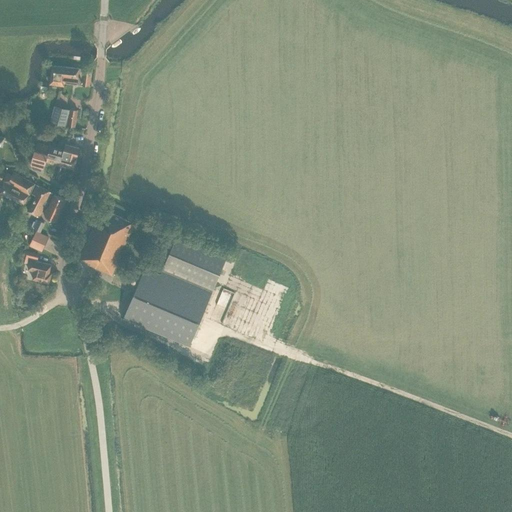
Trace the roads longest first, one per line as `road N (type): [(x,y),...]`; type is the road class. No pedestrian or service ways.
road 1 (unclassified): [(108,511),(97,387),(63,268),(78,192)]
road 2 (unclassified): [(78,192),(105,0)]
